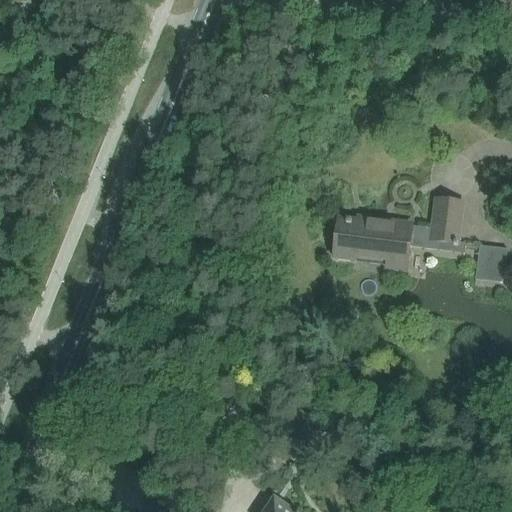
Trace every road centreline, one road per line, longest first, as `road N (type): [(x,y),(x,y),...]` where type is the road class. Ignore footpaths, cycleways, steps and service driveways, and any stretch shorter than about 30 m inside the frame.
road 1 (secondary): [(2,511),(213,0)]
road 2 (residential): [(511,16),(281,0)]
